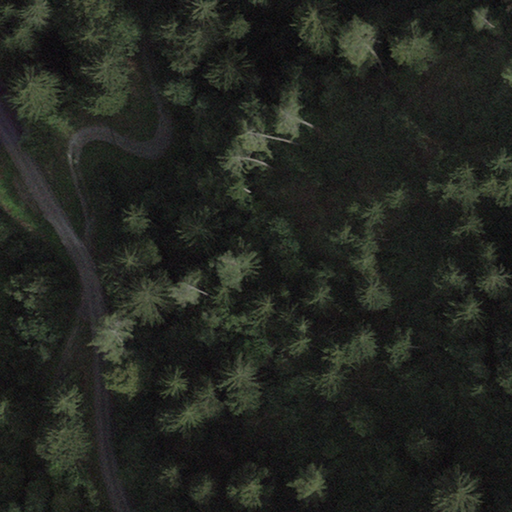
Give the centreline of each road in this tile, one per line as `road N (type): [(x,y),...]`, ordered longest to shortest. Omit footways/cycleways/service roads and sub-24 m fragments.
road 1 (track): [(33,511),(53,391),(86,277),(90,235),(74,146),(98,133),(144,143),(163,134),(168,121),(140,0)]
road 2 (track): [(120,511),(86,277),(42,175),(0,117)]
